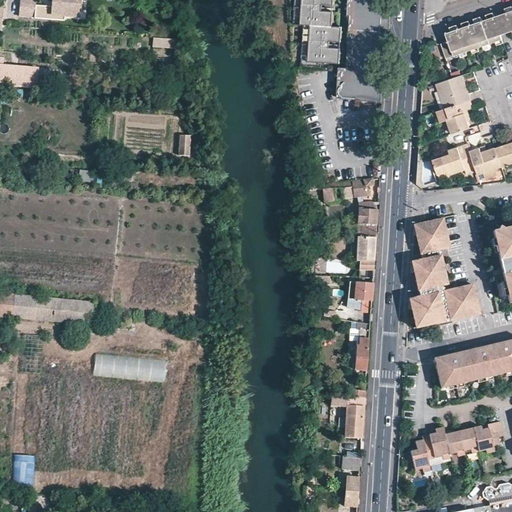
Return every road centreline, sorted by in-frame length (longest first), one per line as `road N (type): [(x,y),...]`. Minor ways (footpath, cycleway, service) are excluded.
road 1 (secondary): [(398,197),(410,25)]
road 2 (secondary): [(378,511),(388,352)]
road 3 (secondary): [(388,352),(398,197)]
road 4 (residential): [(503,397),(426,414),(424,348)]
road 5 (residential): [(493,332),(464,194)]
